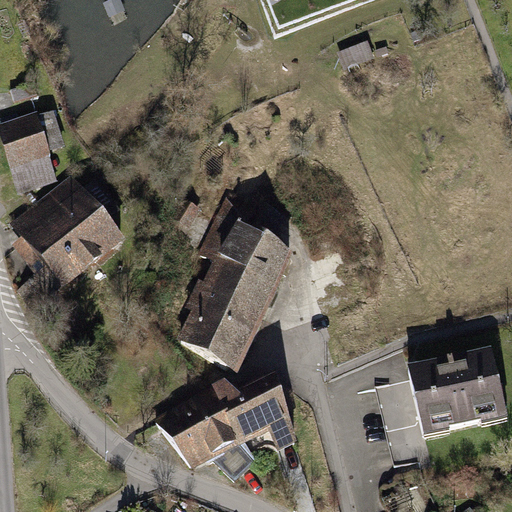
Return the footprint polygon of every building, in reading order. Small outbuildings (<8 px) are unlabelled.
[(37,115),(0,126),(0,137),(19,197),(59,185),(50,155),(66,150),(55,114),(38,119),(37,115)] [(76,184),(8,231),(55,298),(123,251),(76,184)] [(290,260),(227,230),(173,347),(236,376),(290,260)] [(492,354),(407,376),(424,442),(510,420),(492,354)] [(222,392),(170,417),(198,476),(218,466),(231,482),(249,473),(241,451),(291,430),(272,387),(230,408),(222,392)]
